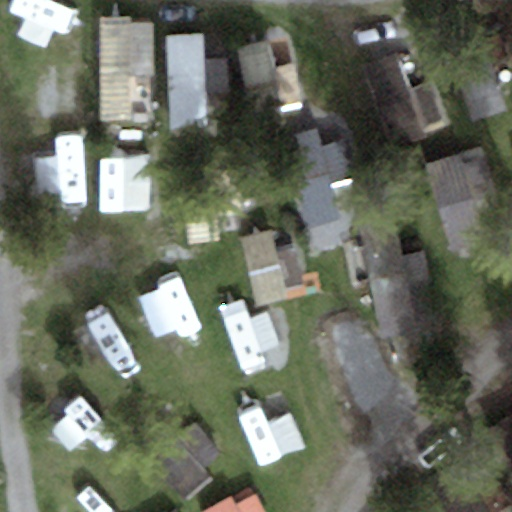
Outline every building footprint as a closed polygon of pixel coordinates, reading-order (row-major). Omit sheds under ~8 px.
[(20,0),(9,40),(58,54),(72,5),(54,0),(20,0)] [(131,118),(130,16),(96,16),(96,118),(131,118)] [(466,117),(503,112),(493,40),(456,45),(466,117)] [(300,222),(334,216),(318,125),(284,131),(300,222)] [(456,154),(426,163),(451,246),(481,237),(456,154)] [(100,157),(100,216),(151,216),(150,157),(100,157)] [(194,170),(187,210),(225,216),(232,176),(194,170)] [(355,224),(381,337),(419,328),(394,216),(355,224)] [(232,315),(236,362),(270,359),(266,312),(232,315)] [(342,409),(391,393),(377,350),(358,356),(346,321),(317,330),(342,409)] [(449,511),(491,511),(460,463),(430,482),(449,511)] [(265,511),(256,490),(202,511),(265,511)]
